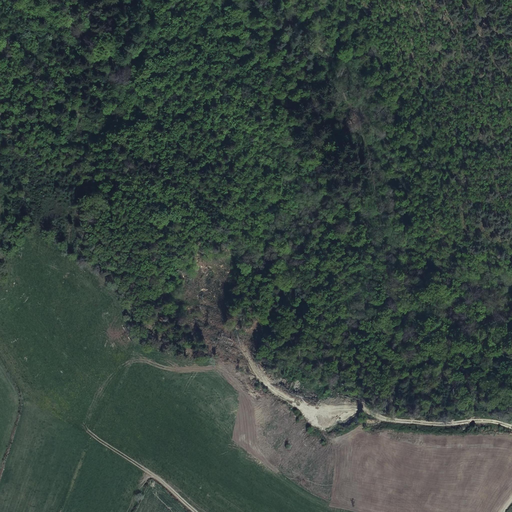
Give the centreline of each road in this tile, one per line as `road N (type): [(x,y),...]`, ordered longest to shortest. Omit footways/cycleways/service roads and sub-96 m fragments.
road 1 (track): [(49,0),(127,61),(267,107),(315,172),(342,190),(376,198),(380,188)]
road 2 (track): [(380,188),(368,141),(330,64),(272,0)]
